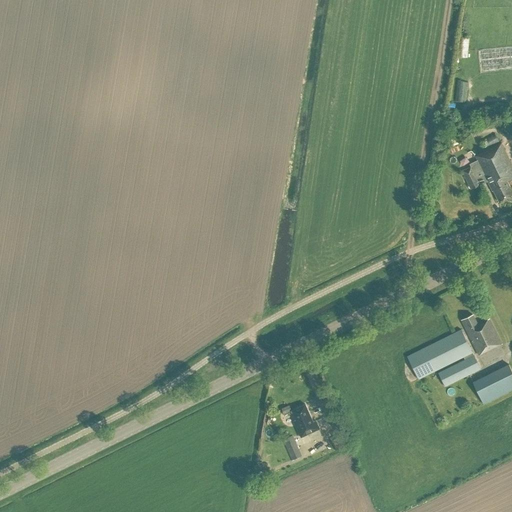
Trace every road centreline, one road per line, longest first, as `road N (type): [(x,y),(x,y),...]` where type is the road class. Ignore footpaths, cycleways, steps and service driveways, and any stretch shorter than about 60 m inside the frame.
road 1 (primary): [(0,492),(511,241)]
road 2 (track): [(407,253),(447,0)]
